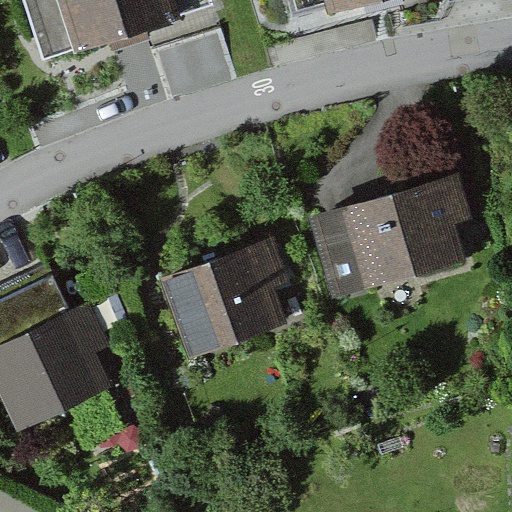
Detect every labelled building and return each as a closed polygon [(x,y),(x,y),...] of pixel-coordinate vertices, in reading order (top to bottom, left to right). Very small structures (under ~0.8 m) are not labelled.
[(126,28),(117,0),(26,0),(44,57),(82,46),(81,42),(126,28)] [(117,0),(126,28),(210,3),(208,0),(117,0)] [(293,0),(296,11),(332,2),(333,6),(354,0),(293,0)] [(455,177),(316,216),(336,289),(458,255),(448,218),(465,214),(455,177)] [(168,277),(193,349),(279,319),(270,293),(299,283),(284,237),(168,277)] [(0,374),(21,421),(104,383),(49,262),(2,284),(7,295),(0,297),(0,374)]
